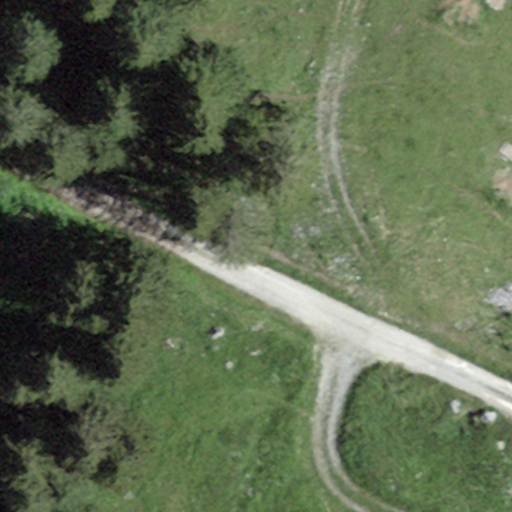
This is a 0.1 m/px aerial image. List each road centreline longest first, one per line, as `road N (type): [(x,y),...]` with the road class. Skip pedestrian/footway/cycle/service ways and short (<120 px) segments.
road 1 (track): [(0,137),(217,259),(511,399)]
road 2 (track): [(352,326),(330,391),(325,441),(342,489),(377,511)]
